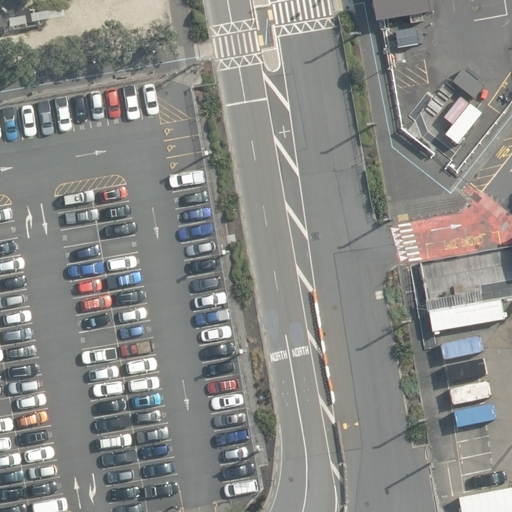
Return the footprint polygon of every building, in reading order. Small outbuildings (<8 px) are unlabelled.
[(434,13),(431,0),(376,0),(381,22),(434,13)] [(155,48),(0,74),(0,431),(6,463),(221,426),(155,48)] [(430,301),(435,332),(506,320),(503,300),(485,303),(483,291),(430,301)] [(386,312),(364,315),(371,365),(393,362),(386,312)] [(511,352),(507,328),(436,341),(443,382),(511,370),(511,352)] [(399,373),(372,378),(383,448),(410,444),(399,373)] [(511,458),(503,404),(502,400),(482,403),(489,444),(485,444),(486,449),(490,448),(495,483),(511,480),(511,458)] [(511,402),(503,404),(511,458),(511,402)] [(486,485),(473,405),(447,409),(449,419),(438,421),(442,440),(452,438),(460,490),(464,489),(464,493),(469,492),(469,488),(486,485)] [(511,511),(511,481),(497,484),(500,502),(484,504),(484,509),(480,510),(480,511),(511,511)]
